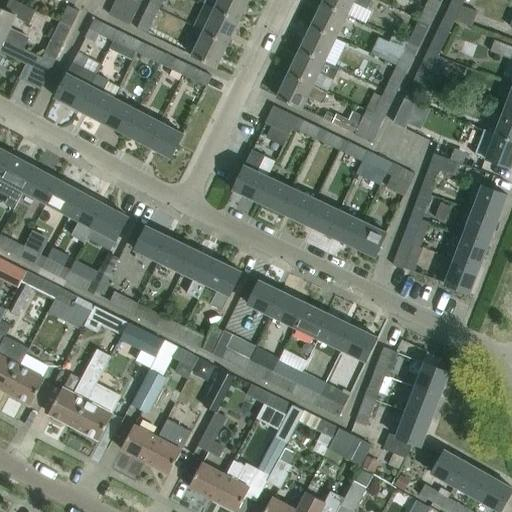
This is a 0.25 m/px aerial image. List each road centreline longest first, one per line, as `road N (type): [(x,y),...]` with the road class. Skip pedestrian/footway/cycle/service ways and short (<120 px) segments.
road 1 (residential): [(511,358),(185,206)]
road 2 (residential): [(185,206),(283,0)]
road 3 (residential): [(185,206),(0,109)]
